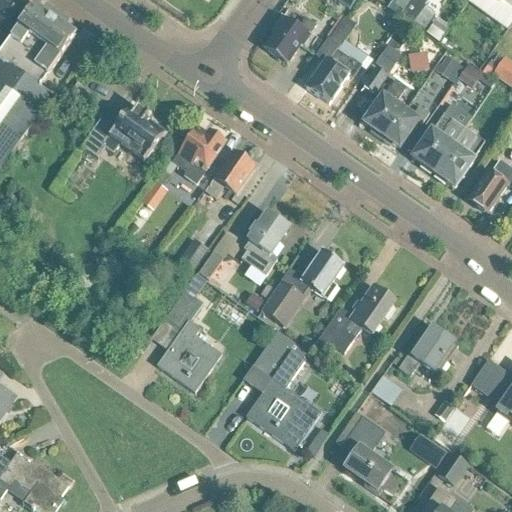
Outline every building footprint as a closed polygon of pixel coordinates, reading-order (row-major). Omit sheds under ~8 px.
[(0,0),(0,46),(27,9),(14,0),(0,0)] [(326,0),(349,15),(359,0),(326,0)] [(431,0),(414,0),(413,2),(425,10),(431,0)] [(414,27),(425,10),(413,2),(402,19),(414,27)] [(0,172),(52,99),(39,91),(74,42),(32,11),(0,56),(0,172)] [(298,33),(281,21),(271,36),(275,39),(264,53),(286,69),(299,51),(300,52),(316,30),(305,23),(298,33)] [(343,47),(356,29),(345,21),(329,44),(327,42),(314,60),(324,67),(306,92),(328,108),(348,81),(351,83),(360,71),(336,54),(339,51),(340,51),(343,47)] [(446,34),(434,26),(425,37),(437,46),(446,34)] [(401,60),(387,50),(374,68),(388,78),(401,60)] [(414,55),(413,71),(428,72),(428,56),(414,55)] [(465,70),(447,58),(441,68),(438,66),(433,75),(453,88),(465,70)] [(511,66),(504,61),(492,79),(511,93),(511,66)] [(482,77),(468,68),(457,83),(471,93),(482,77)] [(377,99),(389,80),(375,70),(363,88),(377,99)] [(88,109),(95,99),(74,84),(67,93),(88,109)] [(382,145),(402,115),(393,109),(405,92),(394,85),(383,101),(382,101),(363,128),(372,134),(370,137),(382,145)] [(147,119),(136,111),(133,116),(129,113),(117,130),(103,120),(88,142),(89,143),(82,153),(97,164),(104,153),(113,159),(120,149),(144,166),(164,138),(144,124),(147,119)] [(402,115),(382,145),(394,154),(396,151),(398,153),(417,126),(421,128),(428,118),(418,111),(411,121),(402,115)] [(433,177),(463,133),(443,119),(431,135),(430,135),(411,162),(421,169),(419,172),(429,178),(431,176),(433,177)] [(463,133),(433,177),(435,179),(433,181),(443,188),(445,186),(454,192),(473,165),(472,164),(484,148),(472,140),(463,133)] [(196,136),(173,169),(196,186),(224,148),(208,137),(205,142),(196,136)] [(243,165),(232,158),(205,197),(214,204),(222,192),(234,200),(255,170),(245,163),(243,165)] [(511,174),(499,165),(490,179),(487,177),(468,205),(487,219),(507,190),(511,194),(511,174)] [(288,234),(267,219),(258,231),(256,230),(250,239),(252,240),(247,246),(248,247),(243,254),(246,257),(240,264),(265,281),(277,265),(270,260),(288,234)] [(191,276),(207,253),(193,244),(178,267),(191,276)] [(331,288),(343,272),(321,257),(301,285),(288,276),(275,294),(260,316),(285,333),(311,296),(321,303),(321,302),(326,305),(335,291),(331,288)] [(212,258),(197,279),(207,286),(222,265),(212,258)] [(371,340),(394,307),(372,292),(352,321),(340,313),(332,324),(315,347),(326,355),(330,350),(344,359),(361,333),(371,340)] [(263,306),(251,298),(244,308),(256,316),(263,306)] [(190,308),(181,301),(163,328),(173,334),(171,337),(173,339),(169,345),(174,348),(157,372),(194,398),(221,360),(195,341),(199,335),(189,328),(201,309),(193,303),(190,308)] [(442,364),(453,348),(431,333),(412,362),(407,359),(397,373),(409,382),(419,367),(433,377),(433,376),(437,379),(446,367),(442,364)] [(293,456),(310,431),(320,417),(284,393),(303,366),(301,364),(306,357),(277,336),(252,371),(271,385),(245,422),(293,456)] [(301,350),(309,356),(315,347),(307,341),(301,350)] [(511,383),(488,367),(472,389),(500,409),(496,416),(511,427),(511,383)] [(0,426),(17,402),(0,390),(0,382),(3,378),(0,376),(0,426)] [(389,411),(400,395),(380,381),(368,397),(389,411)] [(379,501),(384,494),(381,492),(392,475),(370,460),(385,439),(362,423),(346,446),(357,454),(343,474),(365,488),(364,490),(379,501)] [(312,461),(328,438),(321,433),(305,456),(312,461)] [(419,436),(410,452),(440,468),(449,452),(419,436)] [(68,491),(18,456),(10,468),(0,460),(0,504),(1,505),(9,493),(26,504),(23,509),(26,511),(58,511),(63,505),(60,503),(68,491)] [(454,492),(469,470),(450,457),(435,479),(454,492)] [(463,511),(436,494),(423,511),(463,511)]
